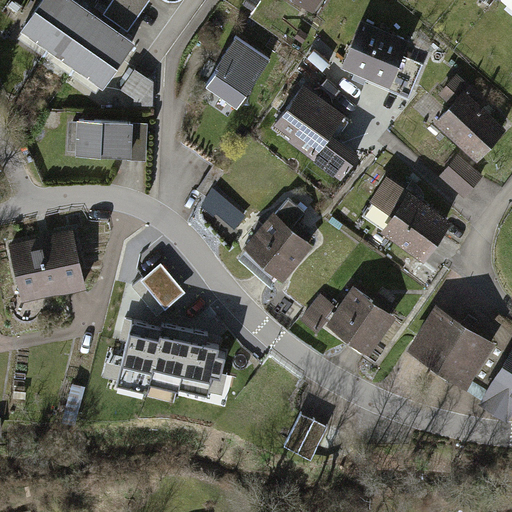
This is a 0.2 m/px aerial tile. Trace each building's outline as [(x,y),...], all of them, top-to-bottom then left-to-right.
[(48,50),(81,4),(75,0),(42,0),(21,31),(48,50)] [(114,0),(104,14),(129,31),(149,0),(114,0)] [(295,0),(311,11),(319,0),(295,0)] [(81,4),(48,50),(77,70),(109,24),(81,4)] [(411,40),(362,20),(342,67),(391,87),(411,40)] [(109,24),(77,70),(103,89),(136,42),(109,24)] [(271,60),(237,37),(216,66),(220,69),(207,87),(238,108),(271,60)] [(412,93),(424,63),(406,55),(394,85),(412,93)] [(475,89),(458,73),(439,94),(452,106),(436,123),(479,162),(508,129),(470,95),(475,89)] [(134,74),(132,104),(154,106),(156,76),(134,74)] [(347,115),(305,84),(275,124),(292,137),(289,141),(341,180),(361,155),(333,134),(347,115)] [(148,123),(78,119),(76,155),(128,158),(128,160),(146,161),(148,123)] [(459,154),(439,176),(465,198),(484,176),(459,154)] [(407,186),(386,171),(369,195),(389,210),(379,224),(423,255),(451,215),(408,184),(407,186)] [(277,213),(275,211),(244,248),(284,281),(314,245),(308,240),(312,234),(297,222),(306,212),(289,199),(277,213)] [(75,227),(10,242),(23,301),(88,286),(75,227)] [(423,257),(411,273),(430,286),(441,270),(423,257)] [(161,260),(132,283),(156,313),(185,290),(161,260)] [(336,304),(320,292),(301,317),(317,329),(326,318),(368,350),(397,313),(390,308),(395,302),(378,289),(373,296),(354,281),(336,304)] [(491,341),(432,303),(405,345),(464,383),(491,341)] [(161,329),(162,326),(133,318),(122,361),(118,377),(117,380),(147,388),(150,379),(163,329),(161,329)] [(162,322),(162,326),(161,329),(163,329),(150,379),(178,387),(179,384),(193,330),(162,322)] [(208,334),(193,330),(179,384),(207,391),(212,375),(224,378),(229,358),(225,357),(225,354),(217,352),(219,345),(206,342),(208,334)] [(511,339),(474,397),(505,417),(511,406),(511,339)] [(122,361),(107,357),(103,373),(118,377),(122,361)] [(227,379),(224,378),(212,375),(207,391),(223,395),(227,379)] [(301,410),(284,441),(312,456),(328,425),(301,410)]
